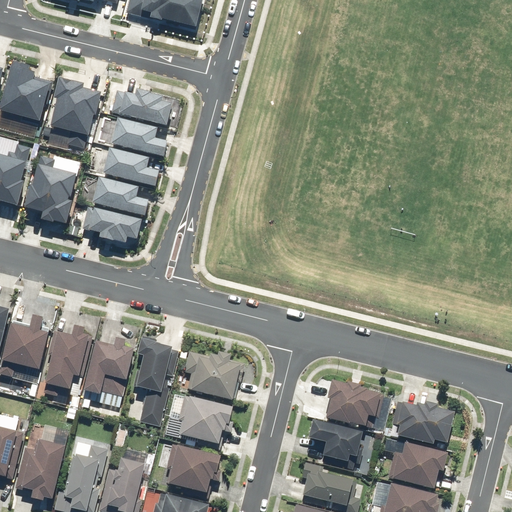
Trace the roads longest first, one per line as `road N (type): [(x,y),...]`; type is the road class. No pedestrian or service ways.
road 1 (residential): [(221,77),(2,18)]
road 2 (residential): [(221,77),(163,295)]
road 3 (tertiary): [(508,384),(299,328)]
road 4 (residential): [(253,511),(299,328)]
road 5 (tertiary): [(163,295),(0,256)]
road 6 (tertiary): [(299,328),(163,295)]
road 7 (residential): [(508,384),(476,511)]
